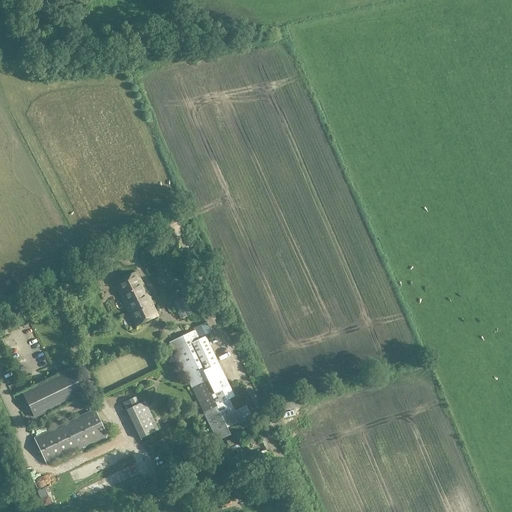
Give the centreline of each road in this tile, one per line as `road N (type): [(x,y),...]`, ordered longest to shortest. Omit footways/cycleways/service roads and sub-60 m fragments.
road 1 (unclassified): [(309,511),(178,230),(65,285)]
road 2 (unclassified): [(171,511),(85,371),(85,326),(65,285)]
